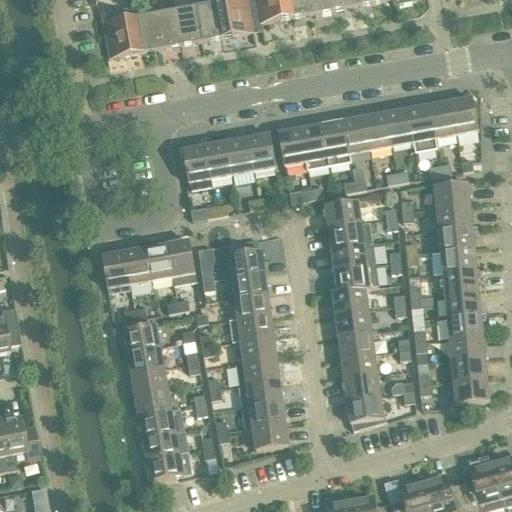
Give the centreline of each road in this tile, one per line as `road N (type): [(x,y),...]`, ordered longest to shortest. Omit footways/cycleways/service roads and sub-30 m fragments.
road 1 (residential): [(156,116),(511,55)]
road 2 (residential): [(156,116),(175,224),(105,237),(86,127)]
road 3 (residential): [(328,477),(287,212)]
road 4 (residential): [(328,477),(511,420)]
road 5 (residential): [(86,127),(61,0)]
